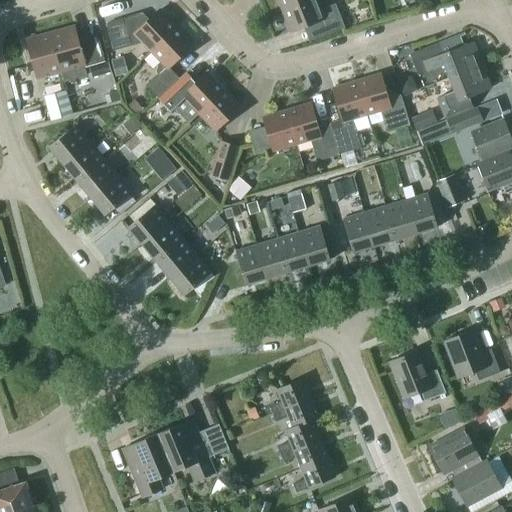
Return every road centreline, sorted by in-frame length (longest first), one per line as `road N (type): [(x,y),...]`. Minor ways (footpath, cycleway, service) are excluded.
road 1 (residential): [(225,25),(257,58),(285,63),(496,0)]
road 2 (residential): [(415,511),(336,323)]
road 3 (residential): [(26,180),(152,336)]
road 4 (residential): [(336,323),(511,244)]
road 5 (residential): [(152,336),(187,341),(336,323)]
road 6 (residential): [(152,336),(43,430)]
